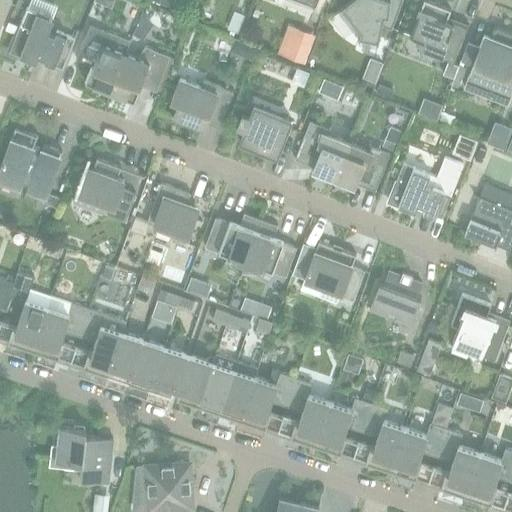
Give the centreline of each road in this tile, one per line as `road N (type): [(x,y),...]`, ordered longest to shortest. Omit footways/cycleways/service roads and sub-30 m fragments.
road 1 (residential): [(511,277),(0,79)]
road 2 (residential): [(252,453),(0,368)]
road 3 (residential): [(430,511),(252,453)]
